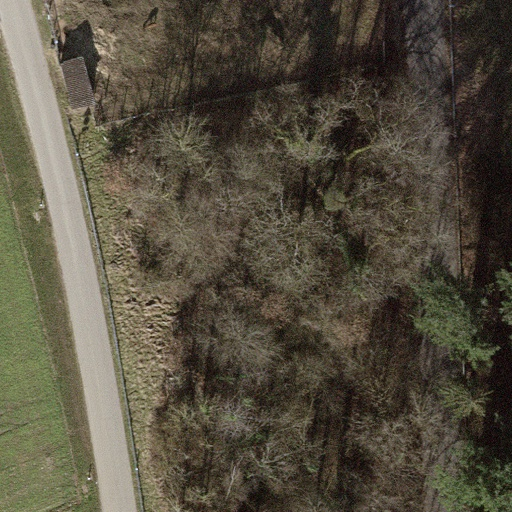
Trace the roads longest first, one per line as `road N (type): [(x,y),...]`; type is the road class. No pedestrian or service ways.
road 1 (unclassified): [(10,0),(30,65),(118,511)]
road 2 (tertiary): [(448,511),(428,0)]
